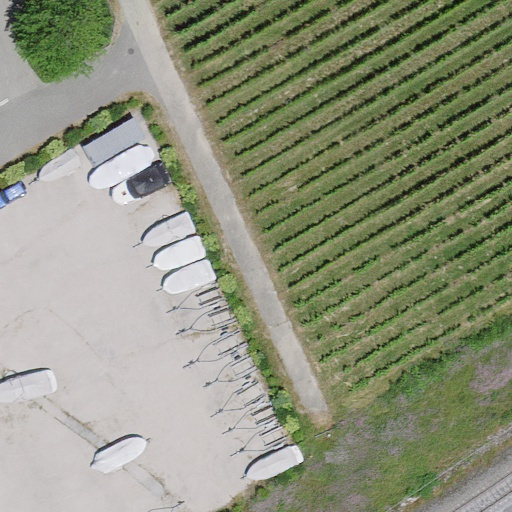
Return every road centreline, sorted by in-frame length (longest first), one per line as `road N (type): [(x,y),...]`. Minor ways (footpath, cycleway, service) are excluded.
road 1 (track): [(133,0),(318,414)]
road 2 (unclassified): [(157,53),(0,146)]
